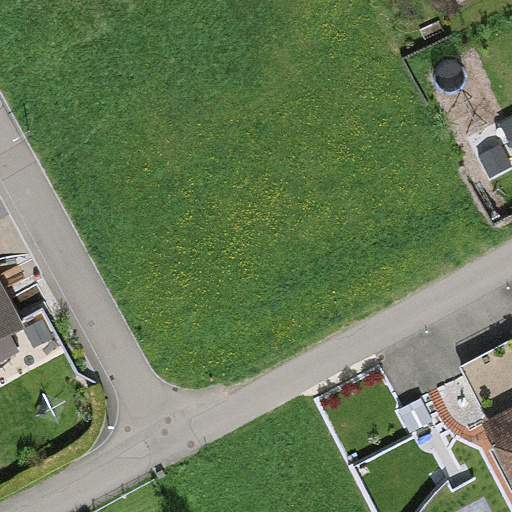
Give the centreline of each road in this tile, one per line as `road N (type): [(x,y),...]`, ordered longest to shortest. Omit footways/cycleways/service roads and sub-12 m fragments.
road 1 (residential): [(511,260),(158,448)]
road 2 (residential): [(0,162),(158,448)]
road 3 (residential): [(158,448),(36,511)]
